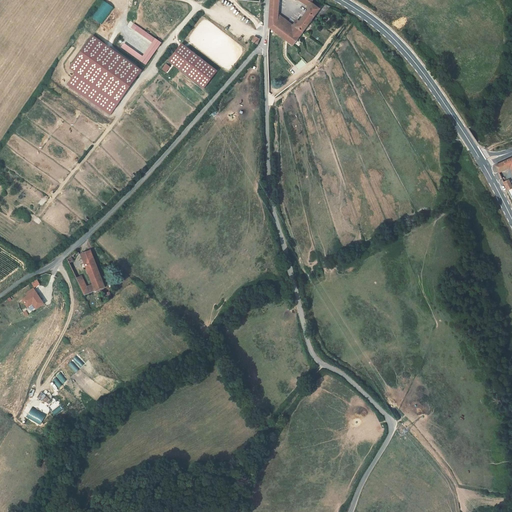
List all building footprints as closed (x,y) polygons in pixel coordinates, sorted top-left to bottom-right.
[(293,26),(289,30),(277,22),(277,15),(277,11),(270,10),(268,28),(292,45),(302,33),(319,9),(312,5),(313,4),(312,3),(313,0),(306,0),(304,4),(310,7),(299,22),(297,20),(293,26)] [(101,1),(92,18),(102,24),(112,6),(101,1)] [(289,30),(293,26),(277,15),(277,22),(289,30)] [(120,48),(146,65),(161,42),(133,24),(130,28),(151,42),(142,55),(123,43),(120,48)] [(111,114),(140,67),(87,36),(68,69),(73,72),(65,87),(111,114)] [(202,89),(216,71),(180,43),(166,61),(202,89)] [(166,72),(170,67),(165,64),(161,69),(166,72)] [(511,158),(495,166),(498,173),(509,168),(511,173),(511,158)] [(95,291),(105,288),(91,251),(87,253),(87,254),(82,256),(93,285),(95,291)] [(88,293),(86,288),(81,277),(76,279),(84,295),(88,293)] [(33,288),(40,284),(37,279),(31,282),(33,288)] [(94,291),(95,291),(93,285),(86,288),(88,293),(94,291)] [(34,310),(43,304),(33,288),(24,293),(26,295),(20,299),(26,308),(31,305),(34,310)] [(63,372),(52,378),(57,386),(67,381),(63,372)] [(25,418),(36,424),(42,414),(31,408),(25,418)]
